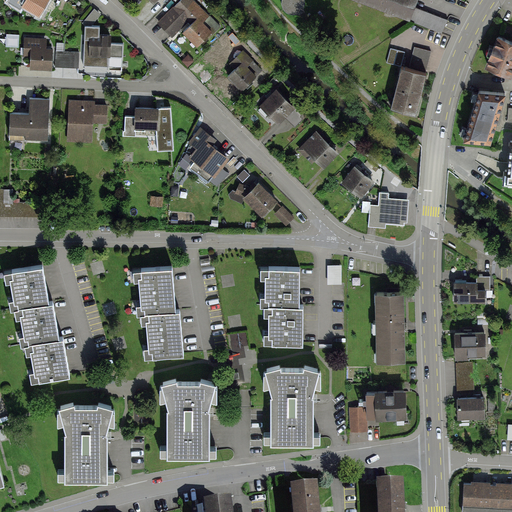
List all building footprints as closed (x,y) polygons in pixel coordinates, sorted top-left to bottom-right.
[(13,0),(39,15),(48,0),(13,0)] [(202,13),(189,0),(183,0),(159,24),(165,30),(173,38),(180,30),(194,44),(211,27),(199,16),(202,13)] [(283,9),(287,13),(292,14),(297,14),(302,11),(304,6),(305,0),(304,0),(282,0),(281,3),(283,9)] [(362,0),(410,17),(414,7),(416,0),(362,0)] [(447,20),(414,7),(410,17),(409,20),(442,33),(447,20)] [(122,67),(124,44),(110,43),(110,36),(99,35),(100,26),(85,25),(83,66),(122,67)] [(21,45),(21,33),(8,32),(8,45),(21,45)] [(511,66),(511,42),(493,35),(480,66),(507,77),(511,66)] [(51,68),(52,49),(45,48),(45,40),(27,39),(26,55),(32,55),(32,67),(51,68)] [(431,51),(415,47),(409,68),(425,72),(431,51)] [(401,66),(405,52),(398,50),(391,49),(387,62),(401,66)] [(79,52),(56,51),(56,66),(79,67),(79,52)] [(242,51),(235,56),(242,64),(226,78),(241,92),(261,72),(242,51)] [(409,68),(402,66),(391,106),(416,112),(421,92),(425,72),(409,68)] [(259,108),(267,117),(271,112),(278,120),(284,114),(296,126),(305,118),(278,90),(259,108)] [(505,92),(478,90),(462,140),(490,143),(505,92)] [(51,102),(29,101),(28,114),(11,114),(10,131),(28,132),(28,138),(49,139),(51,102)] [(106,106),(72,105),(71,139),(95,139),(95,122),(105,122),(106,106)] [(157,109),(136,108),(135,116),(125,115),(125,127),(135,128),(135,130),(145,131),(145,127),(156,127),(158,151),(174,150),(171,107),(157,109)] [(225,160),(209,147),(215,140),(201,128),(190,142),(199,148),(192,157),(195,160),(188,169),(206,184),(209,180),(214,184),(218,185),(228,174),(219,167),(225,160)] [(316,131),(301,146),(322,167),(337,153),(316,131)] [(374,180),(354,165),(341,182),(362,197),(374,180)] [(246,178),(241,173),(238,177),(243,182),(246,178)] [(276,200),(258,183),(252,190),(249,188),(240,184),(236,193),(245,197),(262,214),(276,200)] [(8,190),(0,190),(0,215),(48,216),(48,204),(8,204),(8,190)] [(389,194),(379,193),(378,201),(370,201),(367,222),(386,224),(386,219),(389,194)] [(407,197),(389,194),(386,219),(404,222),(407,197)] [(282,207),(276,213),(286,224),(293,218),(282,207)] [(329,262),(329,282),(344,282),(344,262),(329,262)] [(43,264),(4,271),(5,282),(10,281),(13,298),(9,299),(11,309),(15,308),(16,317),(21,317),(24,334),(19,335),(21,345),(25,344),(27,353),(31,352),(34,370),(31,370),(32,380),(69,373),(63,336),(60,336),(53,300),(49,300),(43,264)] [(173,265),(133,268),(134,280),(139,279),(141,303),(136,303),(137,314),(141,313),(142,323),(147,322),(149,346),(144,346),(145,357),(184,353),(180,308),(176,308),(173,265)] [(300,267),(261,266),(260,278),(265,278),(265,294),(260,294),(260,304),(264,305),(264,314),(269,314),(268,332),(265,332),(264,342),(303,343),(303,303),(300,303),(300,267)] [(479,282),(455,282),(455,299),(485,300),(485,290),(490,290),(490,276),(479,276),(479,282)] [(403,290),(374,290),(376,362),(404,361),(403,290)] [(483,332),(447,333),(449,360),(484,358),(483,332)] [(476,362),(455,363),(456,377),(477,376),(476,362)] [(280,365),(267,368),(275,395),(275,409),(273,409),(273,436),(281,436),(281,441),(305,441),(305,436),(313,436),(313,409),(311,409),(310,395),(319,369),(305,364),(304,368),(281,369),(280,365)] [(477,376),(456,377),(456,391),(477,390),(477,376)] [(176,379),(163,383),(171,409),(171,424),(169,424),(169,450),(178,450),(178,455),(201,455),(201,451),(210,450),(209,423),(207,423),(207,409),(215,383),(201,379),(200,382),(177,383),(176,379)] [(405,393),(373,393),(374,420),(406,419),(405,393)] [(468,418),(467,396),(450,397),(452,419),(468,418)] [(485,417),(484,396),(467,396),(468,418),(485,417)] [(73,402),(60,406),(68,432),(68,447),(66,447),(66,474),(75,474),(75,478),(98,478),(98,474),(107,474),(106,446),(104,446),(104,432),(112,406),(98,402),(97,406),(74,406),(73,402)] [(402,511),(401,482),(379,483),(380,511),(402,511)] [(511,511),(511,485),(464,483),(462,509),(462,511),(484,511),(487,511),(511,511)] [(317,511),(315,486),(294,488),(296,511),(317,511)] [(230,511),(229,502),(198,507),(198,511),(230,511)]
